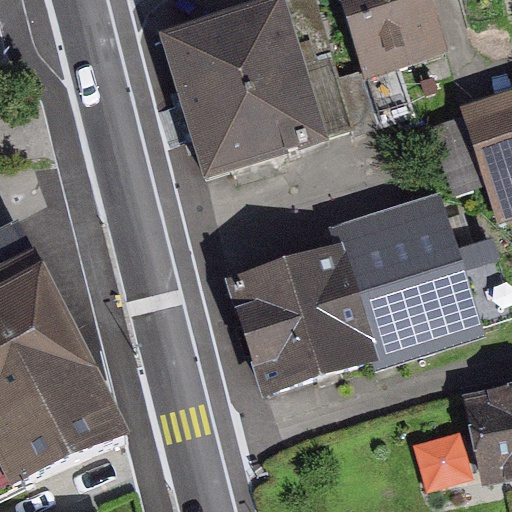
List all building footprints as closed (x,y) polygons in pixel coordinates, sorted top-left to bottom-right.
[(438,0),(346,0),(366,79),(453,57),(438,0)] [(297,7),(165,42),(203,182),(334,147),(297,7)] [(511,100),(470,114),(505,222),(511,219),(511,100)] [(337,258),(227,292),(264,410),(378,375),(379,381),(489,347),(485,336),(511,328),(511,307),(494,249),(460,260),(441,201),(330,236),(337,258)] [(0,478),(10,498),(126,442),(24,230),(0,241),(0,478)] [(511,396),(488,401),(491,416),(468,421),(484,497),(511,492),(511,491),(511,396)]
